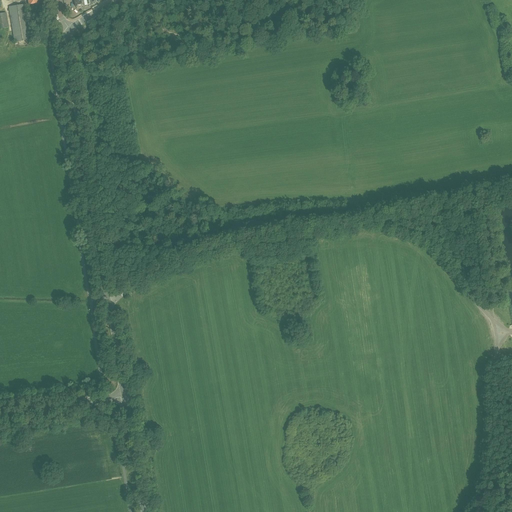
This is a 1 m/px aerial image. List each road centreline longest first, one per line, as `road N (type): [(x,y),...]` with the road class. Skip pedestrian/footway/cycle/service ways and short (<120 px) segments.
road 1 (unclassified): [(477,511),(493,459),(493,321),(436,249),(398,231),(350,223)]
road 2 (secondary): [(108,299),(65,46),(71,30)]
road 3 (unclassified): [(108,299),(202,249),(350,223)]
road 4 (track): [(350,223),(479,199)]
road 5 (secondary): [(0,416),(124,396)]
